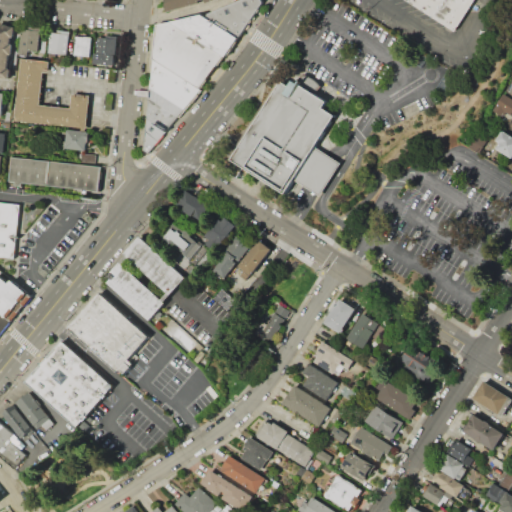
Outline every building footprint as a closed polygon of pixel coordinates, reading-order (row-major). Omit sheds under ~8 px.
[(215,0),(206,3),(205,0),(167,12),(164,3),(166,3),(164,0),(215,0)] [(239,36),(207,14),(238,0),(262,0),(263,2),(239,36)] [(478,0),(459,32),(407,0),(478,0)] [(173,22),(207,14),(239,36),(226,56),(223,54),(173,22)] [(201,87),(153,58),(158,24),(173,22),(223,54),(201,87)] [(0,24),(17,27),(10,79),(0,77),(0,24)] [(22,28),(40,30),(38,51),(29,50),(28,55),(20,54),(22,28)] [(51,31),(70,33),(67,55),(49,53),(51,31)] [(76,35),(94,37),(92,57),(74,56),(76,35)] [(98,36),(117,38),(114,66),(95,64),(98,36)] [(40,39),(47,40),(46,52),(39,51),(40,39)] [(87,129),(15,120),(23,58),(50,61),(48,73),(43,72),(40,104),(71,108),(73,93),(90,95),(87,129)] [(184,108),(150,87),(153,58),(201,87),(184,108)] [(315,148),(295,180),(285,195),(232,161),(283,83),(290,87),(294,81),(328,103),(324,109),(336,117),(315,148)] [(166,130),(147,118),(150,87),(184,108),(166,130)] [(493,109),(504,93),(511,98),(511,113),(511,115),(506,112),(504,115),(502,114),(501,115),(493,109)] [(149,152),(144,149),(147,118),(166,130),(149,152)] [(68,129),(90,132),(88,151),(65,148),(68,129)] [(503,130),(511,135),(511,158),(496,148),(500,142),(496,140),(503,130)] [(0,133),(8,134),(6,153),(0,152),(0,133)] [(471,148),(479,152),(486,139),(478,135),(471,148)] [(315,148),(295,180),(314,192),(320,196),(340,165),(335,161),(315,148)] [(13,157),(102,166),(99,191),(23,183),(23,187),(16,186),(16,182),(10,182),(13,157)] [(187,190),(213,207),(203,223),(177,206),(187,190)] [(0,200),(20,203),(14,258),(0,256),(0,200)] [(220,218),(223,220),(225,217),(236,225),(216,250),(207,243),(210,238),(207,236),(220,218)] [(201,245),(189,259),(163,236),(175,222),(201,245)] [(240,230),(253,237),(226,279),(214,271),(240,230)] [(109,282),(113,278),(110,275),(121,262),(162,300),(168,294),(125,254),(141,236),(187,278),(165,302),(167,304),(151,321),(109,282)] [(240,265),(258,242),(270,251),(251,275),(240,265)] [(0,276),(1,275),(9,283),(12,280),(29,295),(8,318),(0,311),(0,289),(1,289),(0,288),(0,276)] [(226,311),(235,301),(220,286),(210,297),(226,311)] [(69,327),(102,291),(151,335),(127,361),(133,367),(126,374),(120,368),(117,372),(69,327)] [(340,298),(356,308),(341,333),(325,323),(340,298)] [(268,324),(279,306),(290,313),(270,344),(259,338),(260,336),(255,333),(263,321),(268,324)] [(0,313),(10,321),(0,333),(0,313)] [(363,313),(381,323),(365,349),(347,338),(363,313)] [(63,339),(115,384),(78,426),(26,382),(63,339)] [(322,340),(346,355),(334,374),(315,362),(319,356),(314,352),(322,340)] [(411,342),(441,361),(429,380),(399,362),(411,342)] [(372,355),(380,360),(375,368),(367,363),(372,355)] [(309,363),(339,382),(327,400),(305,385),(310,376),(303,372),(309,363)] [(387,380),(422,402),(411,421),(376,398),(387,380)] [(484,380),(510,396),(498,415),(472,399),(484,380)] [(295,384),(331,408),(320,425),(283,402),(295,384)] [(38,429),(17,403),(30,392),(50,418),(38,429)] [(3,413),(14,404),(33,428),(22,437),(3,413)] [(376,404),(404,422),(393,439),(365,421),(376,404)] [(475,414),(504,433),(494,450),(464,432),(475,414)] [(278,448),(259,436),(268,421),(274,424),(275,422),(289,431),(288,433),(278,448)] [(0,455),(0,422),(13,434),(9,439),(27,454),(15,468),(0,455)] [(361,426),(392,446),(386,455),(384,453),(378,462),(350,445),(361,426)] [(334,429),(344,435),(340,440),(330,434),(334,429)] [(306,466),(278,448),(288,433),(316,451),(306,466)] [(44,438),(49,434),(56,442),(50,446),(44,438)] [(274,452),(262,470),(242,457),(246,450),(244,448),(246,445),(245,445),(250,436),(274,452)] [(457,439),(472,449),(469,454),(474,458),(470,465),(449,452),(457,439)] [(316,457),(321,450),(333,458),(328,465),(316,457)] [(350,450),(377,466),(367,482),(340,466),(350,450)] [(448,454),(465,464),(463,467),(467,469),(460,479),(457,477),(456,479),(439,468),(448,454)] [(230,455),(267,479),(258,493),(221,469),(230,455)] [(299,476),(308,481),(314,472),(305,467),(299,476)] [(439,468),(456,479),(465,484),(456,498),(431,482),(439,468)] [(510,485),(511,479),(511,470),(508,469),(502,481),(510,485)] [(211,470),(249,494),(239,509),(223,498),(225,493),(222,491),(219,496),(202,484),(211,470)] [(338,475),(362,491),(358,497),(355,495),(351,502),(354,504),(350,511),(325,495),(338,475)] [(493,482),(505,489),(497,502),(486,494),(493,482)] [(432,483),(453,497),(451,499),(449,498),(446,503),(444,502),(441,507),(424,496),(432,483)] [(184,511),(175,504),(186,492),(191,496),(200,486),(220,503),(212,511),(184,511)] [(507,492),(511,494),(511,511),(504,511),(500,510),(504,503),(501,502),(507,492)] [(305,511),(315,497),(339,511),(305,511)]
